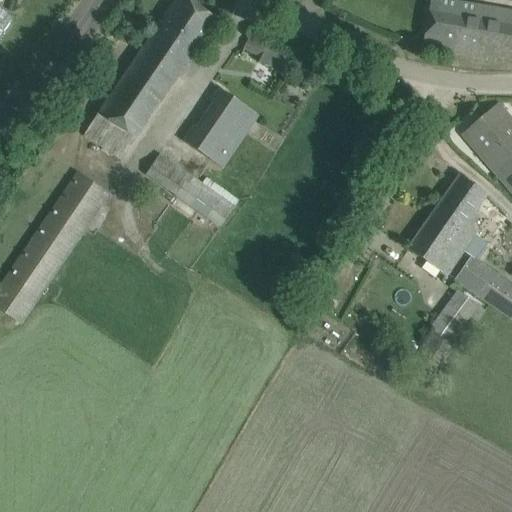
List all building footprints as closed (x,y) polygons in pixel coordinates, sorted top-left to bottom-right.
[(217,20),(187,0),(175,0),(168,11),(84,134),(122,160),(217,20)] [(501,51),(500,56),(511,58),(511,12),(441,0),(430,0),(426,28),(422,47),(487,59),(488,48),(501,51)] [(0,34),(12,17),(0,8),(0,34)] [(249,38),(242,51),(260,59),(257,64),(285,78),(293,60),(249,38)] [(259,116),(217,88),(182,141),(224,169),(259,116)] [(511,120),(499,105),(463,136),(511,192),(511,120)] [(206,177),(202,183),(160,154),(145,175),(220,227),(238,200),(206,177)] [(110,195),(77,172),(0,284),(0,310),(22,325),(110,195)] [(460,176),(431,217),(409,249),(446,274),(462,250),(469,240),(474,234),(475,232),(469,227),(478,214),(473,211),(485,194),(460,176)] [(511,284),(472,257),(456,281),(511,319),(511,284)] [(477,305),(456,290),(430,329),(433,331),(407,369),(428,383),(454,345),(450,343),(470,313),(478,318),(484,310),(477,305)]
